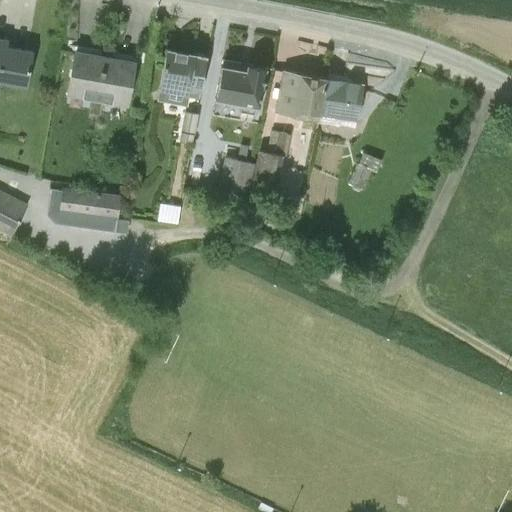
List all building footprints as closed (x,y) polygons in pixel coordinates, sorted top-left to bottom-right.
[(0,39),(0,82),(26,87),(32,52),(6,47),(7,40),(0,39)] [(165,49),(156,100),(187,107),(188,97),(198,99),(206,56),(165,49)] [(96,99),(104,57),(74,51),(66,95),(96,99)] [(104,57),(96,99),(111,102),(110,103),(125,106),(133,62),(104,57)] [(221,65),(214,101),(258,108),(265,67),(246,64),(245,69),(221,65)] [(317,122),(325,78),(283,70),(275,113),(304,118),(303,120),(317,122)] [(325,78),(317,122),(338,126),(338,124),(354,126),(361,88),(343,85),(344,81),(345,76),(327,72),(325,78)] [(184,111),(179,141),(192,144),(197,113),(184,111)] [(253,179),(250,191),(264,194),(266,181),(278,183),(283,156),(285,157),(289,134),(271,131),(267,152),(256,150),(251,178),(253,179)] [(362,151),(348,184),(363,190),(371,171),(375,173),(381,159),(362,151)] [(224,157),(216,195),(244,202),(253,163),(224,157)] [(49,188),(45,215),(53,223),(126,232),(128,220),(116,218),(120,194),(61,186),(60,190),(49,188)] [(0,189),(0,231),(1,232),(0,232),(0,241),(5,244),(26,203),(0,189)]
